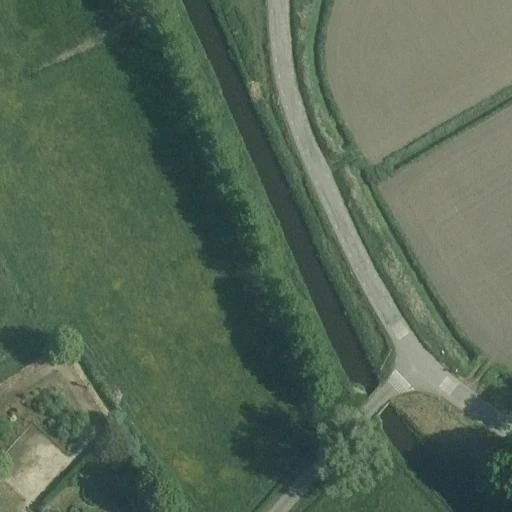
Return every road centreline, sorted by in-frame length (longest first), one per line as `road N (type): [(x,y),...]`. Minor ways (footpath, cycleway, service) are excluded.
road 1 (unclassified): [(421,363),(385,311),(316,173),(287,87),(277,0)]
road 2 (unclassified): [(280,511),(421,363)]
